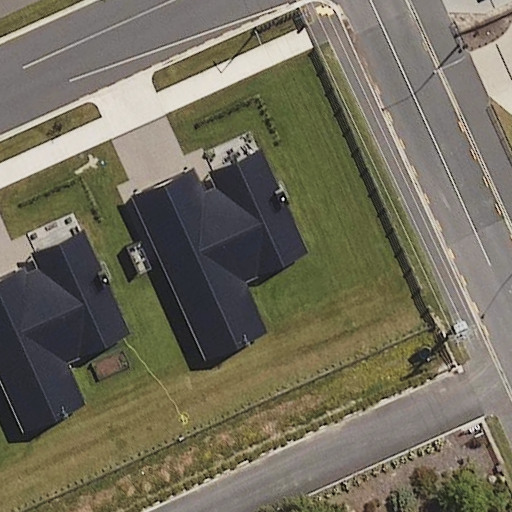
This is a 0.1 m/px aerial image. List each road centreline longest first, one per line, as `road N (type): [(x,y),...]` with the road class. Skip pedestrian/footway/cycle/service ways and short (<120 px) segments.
road 1 (residential): [(511,317),(370,0)]
road 2 (residential): [(511,375),(208,511)]
road 3 (residential): [(173,0),(0,79)]
